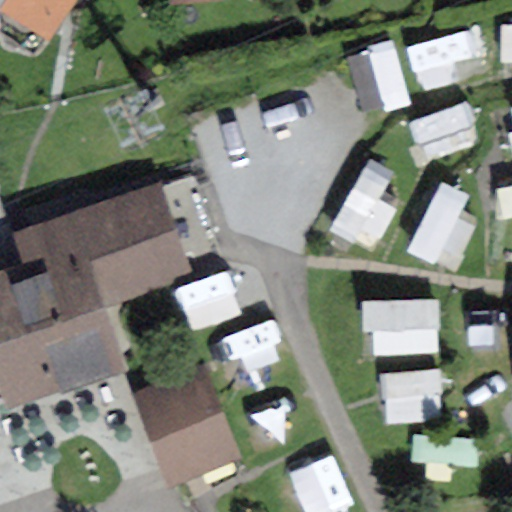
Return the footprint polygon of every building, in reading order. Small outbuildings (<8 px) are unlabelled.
[(0,0),(0,9),(51,40),(75,0),(0,0)] [(177,0),(179,16),(261,10),(260,0),(177,0)] [(347,48),(365,109),(414,94),(396,34),(347,48)] [(415,111),(427,150),(482,133),(470,94),(415,111)] [(205,122),(216,160),(270,146),(259,108),(205,122)] [(382,194),(393,166),(365,155),(337,226),(378,242),(395,199),(382,194)] [(413,246),(454,260),(478,190),(437,175),(413,246)] [(511,179),(495,183),(502,214),(511,212),(511,179)] [(162,180),(77,207),(107,303),(192,277),(162,180)] [(0,269),(0,374),(8,398),(126,359),(107,303),(77,207),(14,228),(25,261),(0,269)] [(200,323),(244,311),(233,270),(189,281),(200,323)] [(438,291),(368,294),(371,352),(441,349),(438,291)] [(441,362),(385,364),(387,414),(443,412),(441,362)] [(142,401),(176,487),(236,464),(201,377),(142,401)]
